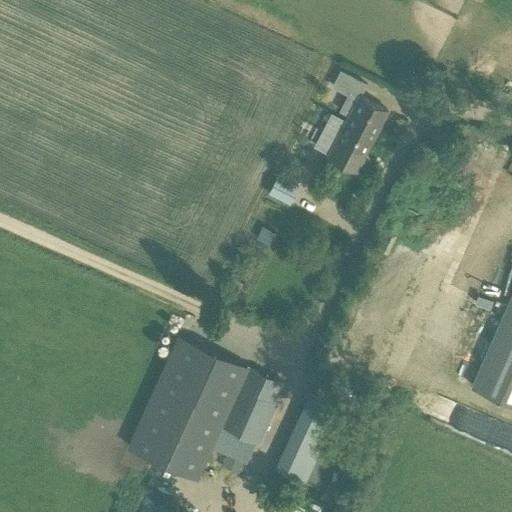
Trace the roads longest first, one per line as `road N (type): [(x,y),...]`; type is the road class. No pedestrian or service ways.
road 1 (residential): [(511,125),(437,93),(320,323),(279,340)]
road 2 (track): [(279,340),(0,218)]
